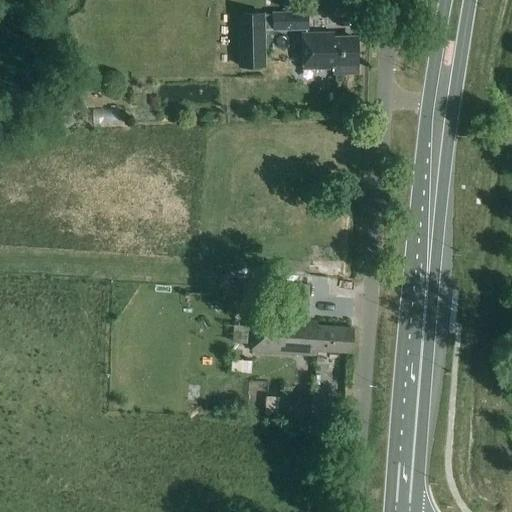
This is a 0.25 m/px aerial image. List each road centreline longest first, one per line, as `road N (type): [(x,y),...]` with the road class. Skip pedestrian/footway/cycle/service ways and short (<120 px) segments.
road 1 (unclassified): [(393,0),(355,511)]
road 2 (secondary): [(440,106),(403,511)]
